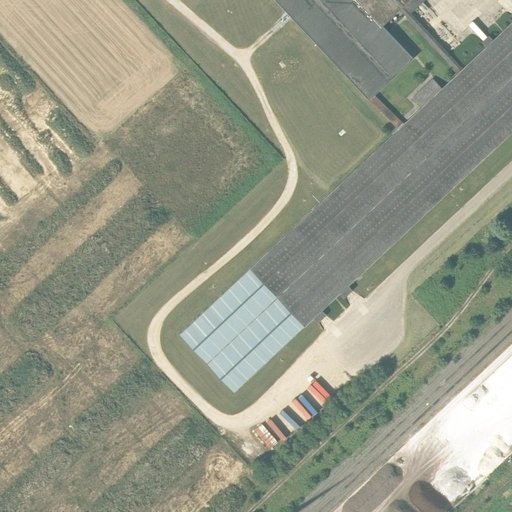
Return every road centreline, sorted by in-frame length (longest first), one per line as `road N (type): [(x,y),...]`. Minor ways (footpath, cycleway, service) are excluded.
road 1 (track): [(249,511),(453,319),(511,244)]
road 2 (unknown): [(402,510),(433,426),(511,350)]
road 3 (unknown): [(402,510),(511,411)]
